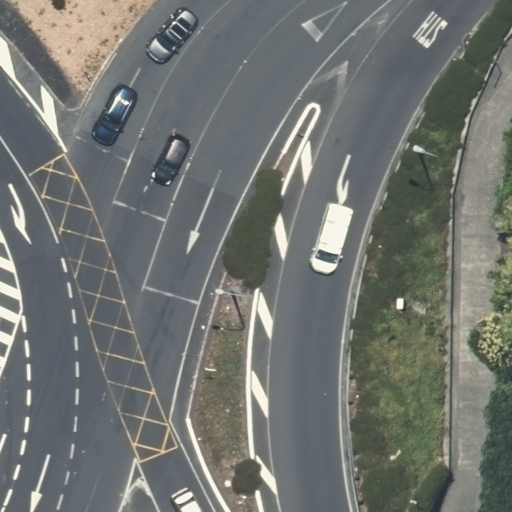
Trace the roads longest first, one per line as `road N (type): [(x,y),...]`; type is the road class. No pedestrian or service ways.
road 1 (motorway): [(451,0),(363,123),(297,308),(316,511)]
road 2 (primary): [(295,0),(180,149),(91,341)]
road 3 (primary): [(0,134),(24,173),(91,341)]
road 4 (motorway): [(91,341),(190,511)]
road 5 (primary): [(91,341),(48,511)]
